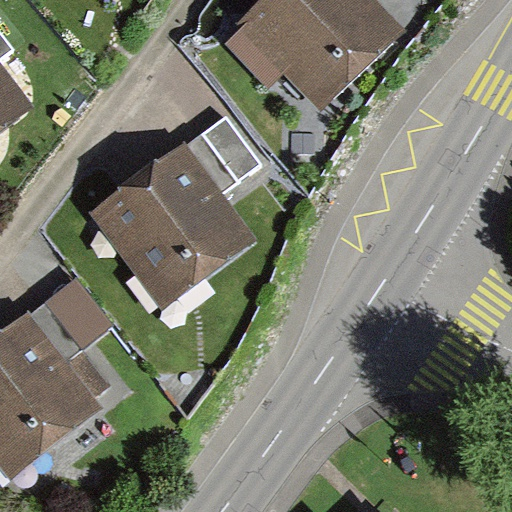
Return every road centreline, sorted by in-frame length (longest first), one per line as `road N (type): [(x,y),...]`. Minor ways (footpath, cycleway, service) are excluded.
road 1 (residential): [(187,0),(0,244)]
road 2 (tertiary): [(217,511),(388,279)]
road 3 (tertiary): [(388,279),(511,75)]
road 4 (residential): [(388,279),(511,347)]
